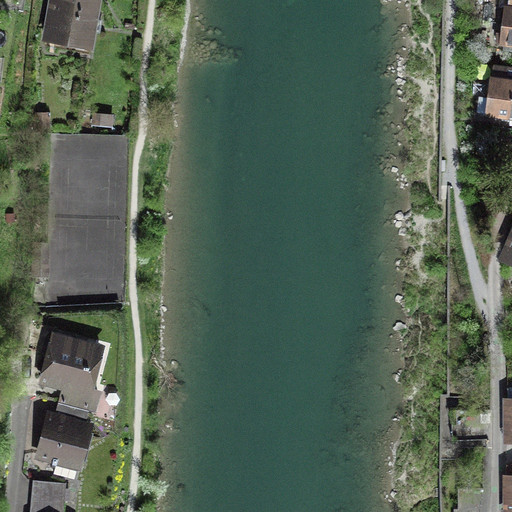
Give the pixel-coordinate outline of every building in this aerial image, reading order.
[(101,0),(48,0),(46,16),(42,38),(94,47),(101,0)] [(511,2),(506,2),(501,41),(511,42),(511,2)] [(511,65),(492,63),(490,73),(487,72),(482,112),(511,115),(511,65)] [(112,112),(92,111),(91,124),(111,125),(112,112)] [(511,222),(506,236),(496,259),(511,265),(511,222)] [(48,280),(48,244),(33,244),(33,280),(48,280)] [(109,344),(50,330),(38,383),(61,389),(56,410),(87,418),(89,409),(93,410),(109,344)] [(503,496),(502,511),(511,511),(511,395),(502,395),(502,418),(502,441),(511,441),(511,472),(503,473),(503,496)] [(94,419),(87,418),(56,410),(45,408),(33,457),(82,469),(94,419)] [(63,511),(65,481),(32,478),(30,511),(63,511)]
